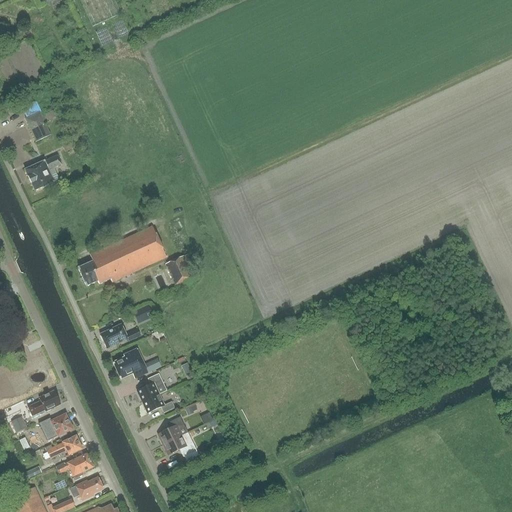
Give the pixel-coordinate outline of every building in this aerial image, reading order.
[(80,0),(93,27),(121,15),(114,0),(80,0)] [(41,113),(36,102),(22,108),(27,119),(41,113)] [(36,143),(51,136),(41,113),(27,119),(26,120),(36,142),(35,142),(36,143)] [(73,140),(62,145),(65,152),(76,147),(73,140)] [(58,156),(45,161),(25,171),(35,192),(55,182),(50,171),(62,166),(58,156)] [(90,256),(93,262),(78,269),(86,287),(98,282),(100,285),(111,280),(113,284),(167,259),(153,227),(90,256)] [(188,255),(166,264),(176,286),(197,277),(188,255)] [(140,324),(154,317),(149,306),(134,313),(140,324)] [(127,335),(122,325),(100,335),(107,350),(128,339),(130,343),(141,337),(138,330),(127,335)] [(138,349),(123,356),(124,358),(113,363),(121,380),(133,374),(135,379),(154,371),(151,365),(146,367),(138,349)] [(187,363),(181,366),(183,371),(189,369),(187,363)] [(142,403),(159,395),(167,392),(159,374),(148,380),(150,386),(137,392),(142,403)] [(45,412),(61,405),(54,392),(39,399),(41,402),(28,408),(32,417),(45,412)] [(164,406),(159,395),(142,403),(148,414),(161,408),(164,414),(175,409),(172,402),(164,406)] [(197,410),(196,406),(185,410),(188,416),(193,414),(193,412),(197,410)] [(73,430),(66,415),(51,422),(50,421),(42,425),(45,432),(54,428),(58,437),(73,430)] [(22,417),(11,422),(16,434),(27,428),(22,417)] [(188,434),(185,428),(180,418),(167,424),(170,430),(158,436),(163,446),(188,434)] [(197,451),(191,439),(188,434),(163,446),(168,456),(180,450),(183,458),(197,451)] [(67,452),(69,456),(82,450),(76,437),(63,443),(63,444),(53,449),(47,451),(51,460),(67,452)] [(30,448),(25,438),(20,441),(24,451),(30,448)] [(197,451),(183,458),(185,462),(199,455),(197,451)] [(87,455),(68,464),(57,469),(60,475),(70,470),(75,480),(83,476),(82,473),(93,468),(87,455)] [(39,467),(15,478),(17,484),(42,473),(39,467)] [(87,481),(76,487),(83,501),(94,496),(93,495),(104,490),(98,478),(88,483),(87,481)] [(65,481),(56,486),(58,491),(59,491),(63,489),(67,487),(67,486),(65,481)] [(45,511),(35,489),(9,501),(14,511),(45,511)] [(71,500),(52,509),(49,510),(49,511),(65,511),(74,508),(71,500)]
